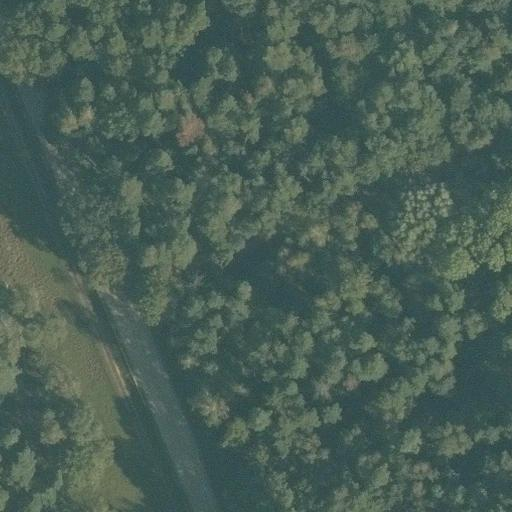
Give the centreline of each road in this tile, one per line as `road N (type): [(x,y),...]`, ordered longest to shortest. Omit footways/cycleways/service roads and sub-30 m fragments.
road 1 (track): [(0,8),(208,511)]
road 2 (track): [(0,83),(176,511)]
road 3 (track): [(119,297),(511,143)]
